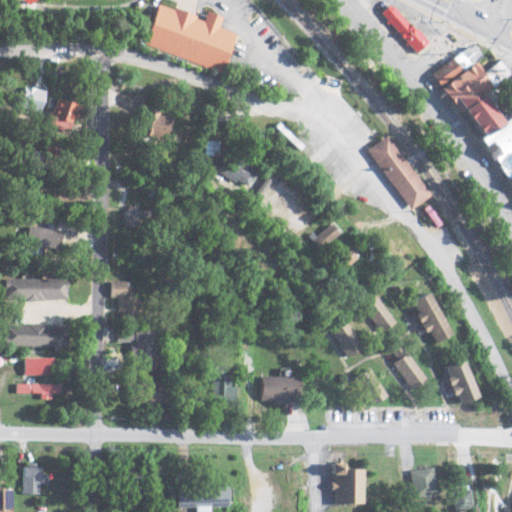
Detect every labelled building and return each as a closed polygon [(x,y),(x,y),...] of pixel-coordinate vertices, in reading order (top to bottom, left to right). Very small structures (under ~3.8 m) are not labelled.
[(379,12),(415,52),(426,42),(391,2),(379,12)] [(158,4),(144,43),(221,72),(235,33),(158,4)] [(437,76),(511,193),(511,114),(500,122),(480,92),(508,73),(499,59),(482,70),(476,61),(482,53),(471,45),(449,59),(437,76)] [(42,90),(20,86),(15,107),(36,112),(42,90)] [(65,132),(74,104),(52,97),(43,126),(65,132)] [(139,135),(166,139),(169,115),(142,111),(139,135)] [(364,148),(383,134),(427,196),(408,209),(364,148)] [(255,166),(216,149),(218,144),(208,139),(201,152),(214,158),(209,169),(246,186),(255,166)] [(122,208),(121,224),(142,225),(143,208),(122,208)] [(303,242),(314,253),(335,233),(324,222),(303,242)] [(59,229),(24,226),(23,244),(57,247),(59,229)] [(353,258),(344,248),(330,260),(339,270),(353,258)] [(64,277),(2,279),(2,300),(64,299),(64,277)] [(107,281),(107,297),(116,298),(116,316),(134,317),(134,281),(107,281)] [(404,301),(420,332),(423,330),(429,342),(444,334),(422,291),(404,301)] [(377,332),(390,321),(369,295),(356,305),(377,332)] [(343,357),(358,349),(342,320),(328,328),(343,357)] [(4,324),(4,345),(66,346),(67,325),(4,324)] [(115,342),(129,342),(129,367),(151,367),(152,330),(115,329),(115,342)] [(381,353),(409,386),(421,377),(393,343),(381,353)] [(46,375),(46,358),(23,357),(23,374),(46,375)] [(457,358),(439,365),(444,375),(440,377),(449,396),(452,394),(456,403),(473,396),(457,358)] [(352,377),(370,405),(384,396),(366,368),(352,377)] [(260,400),(300,402),(301,377),(261,375),(260,400)] [(233,381),(211,381),(212,405),(234,405),(233,381)] [(58,384),(15,383),(14,393),(39,393),(39,399),(51,399),(51,393),(58,394),(58,384)] [(334,502),(362,503),(362,468),(343,468),(343,463),(331,462),(331,492),(334,492),(334,502)] [(21,494),(38,494),(38,467),(22,466),(21,494)] [(412,496),(433,494),(430,467),(409,470),(412,496)] [(118,471),(118,490),(135,490),(135,471),(118,471)] [(177,507),(194,507),(194,511),(208,511),(208,507),(226,507),(225,485),(176,487),(177,507)] [(468,509),(467,485),(450,486),(451,510),(468,509)] [(11,511),(12,489),(0,489),(0,511),(11,511)]
